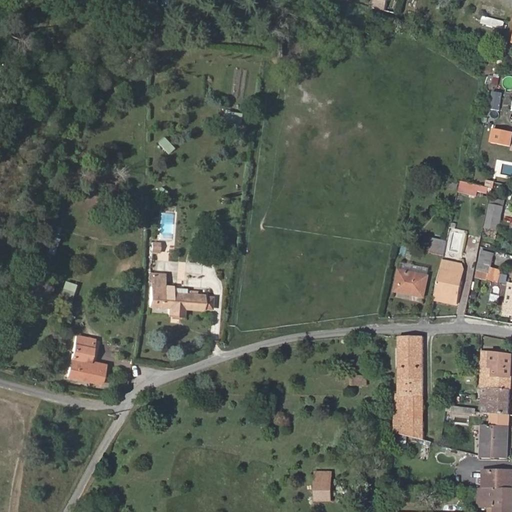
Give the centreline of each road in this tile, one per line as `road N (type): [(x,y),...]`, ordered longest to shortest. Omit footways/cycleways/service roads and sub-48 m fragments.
road 1 (residential): [(511,335),(335,328),(231,355),(135,394)]
road 2 (residential): [(135,394),(108,401),(67,396),(0,377)]
road 3 (residential): [(135,394),(72,511)]
